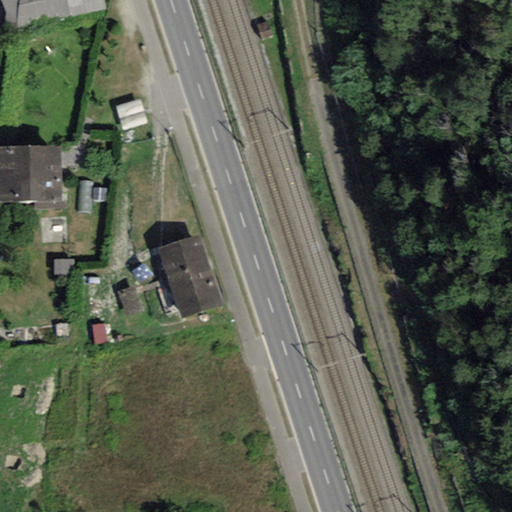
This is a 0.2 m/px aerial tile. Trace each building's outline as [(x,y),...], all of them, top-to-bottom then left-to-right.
[(68,15),(64,0),(18,0),(15,26),(68,15)] [(266,20),(255,24),(260,38),(270,35),(266,20)] [(10,202),(62,201),(62,194),(59,194),(59,170),(53,170),(53,152),(9,152),(10,202)] [(216,304),(195,240),(162,251),(183,315),(216,304)] [(138,308),(131,288),(119,292),(126,312),(138,308)] [(105,317),(106,301),(89,299),(88,316),(105,317)] [(107,387),(108,374),(89,374),(88,387),(82,423),(79,449),(109,451),(111,423),(113,387),(107,387)]
